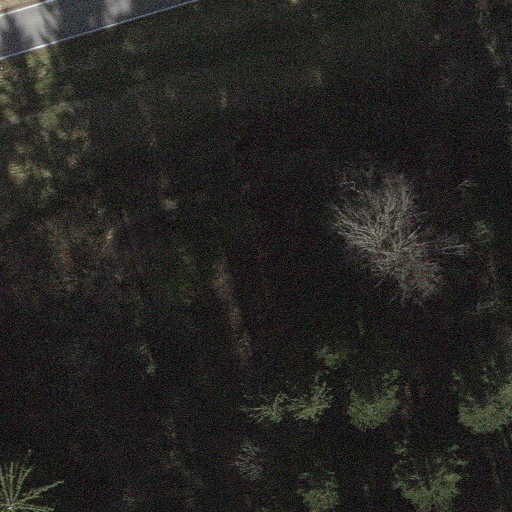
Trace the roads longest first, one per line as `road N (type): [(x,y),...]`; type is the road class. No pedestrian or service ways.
road 1 (track): [(266,511),(511,441)]
road 2 (tertiary): [(0,38),(131,0)]
